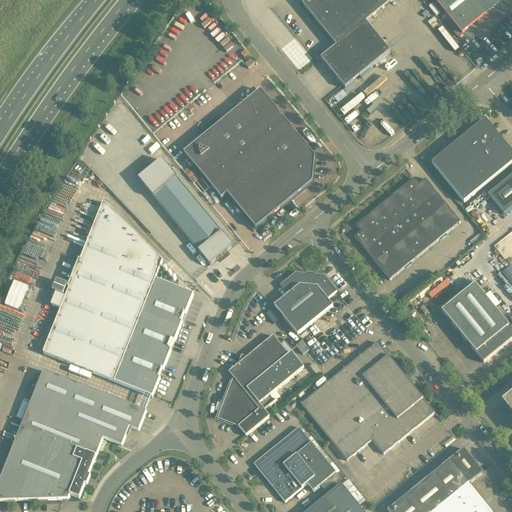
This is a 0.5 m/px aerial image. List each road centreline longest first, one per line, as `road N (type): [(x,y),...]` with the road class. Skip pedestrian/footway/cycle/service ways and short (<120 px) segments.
road 1 (unclassified): [(511,474),(309,223)]
road 2 (unclassified): [(179,429),(237,288),(309,223)]
road 3 (motorway): [(0,181),(129,0)]
road 4 (unclassified): [(371,172),(233,0)]
road 5 (motorway): [(95,0),(0,130)]
road 6 (unclassified): [(371,172),(482,81)]
